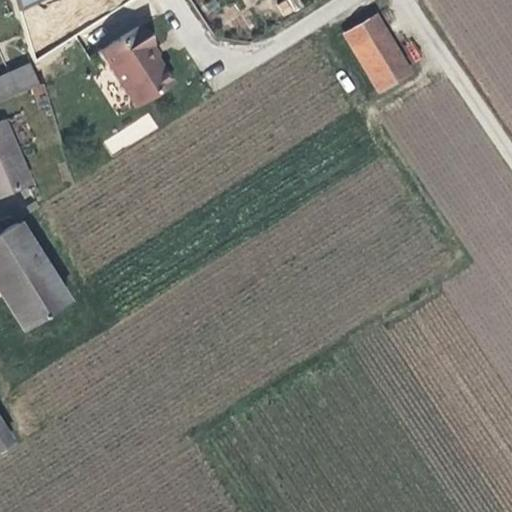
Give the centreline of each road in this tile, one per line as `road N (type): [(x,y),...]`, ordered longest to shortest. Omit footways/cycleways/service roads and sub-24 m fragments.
road 1 (unclassified): [(511,154),(408,0)]
road 2 (residential): [(222,71),(363,0)]
